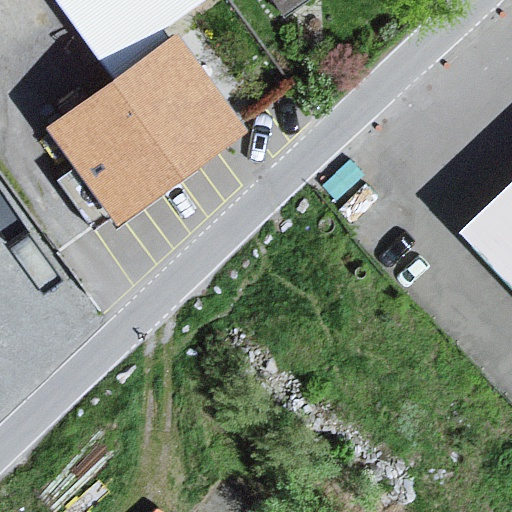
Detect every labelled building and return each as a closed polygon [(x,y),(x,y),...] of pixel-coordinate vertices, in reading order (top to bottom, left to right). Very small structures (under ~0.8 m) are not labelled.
[(202,0),(69,0),(122,70),(208,8),(202,0)] [(267,0),(279,19),(307,0),(267,0)] [(29,54),(52,92),(106,58),(82,21),(29,54)] [(176,46),(57,132),(123,224),(243,139),(176,46)] [(511,180),(454,235),(511,296),(511,180)]
